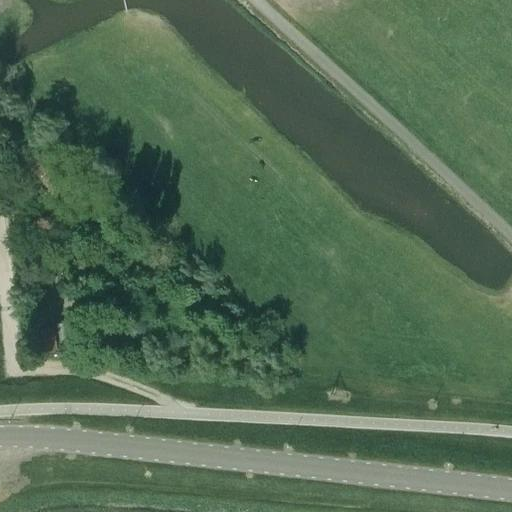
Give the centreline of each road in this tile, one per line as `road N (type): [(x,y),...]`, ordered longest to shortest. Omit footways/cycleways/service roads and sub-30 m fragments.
road 1 (tertiary): [(0,438),(511,489)]
road 2 (track): [(0,468),(455,511)]
